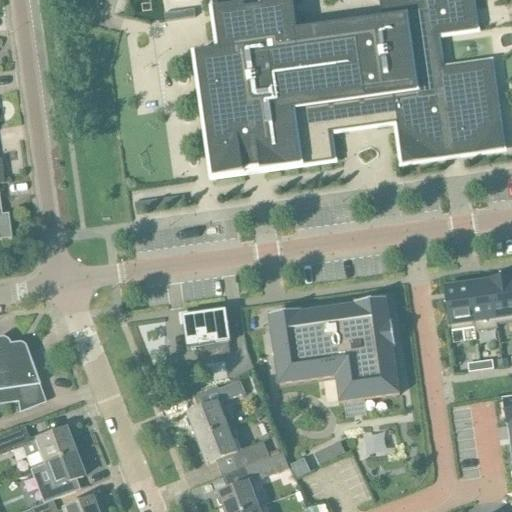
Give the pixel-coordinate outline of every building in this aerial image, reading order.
[(219,52),(195,55),(213,180),(244,176),(244,172),(284,166),(284,170),(334,163),(330,134),(397,125),(402,166),(442,160),(442,156),(462,153),(463,158),(478,155),(503,152),(491,64),(442,71),(437,38),(472,33),(469,10),(473,10),(472,0),(378,0),(382,21),(296,33),(291,0),(211,0),(214,17),(219,52)] [(179,13),(164,15),(165,21),(165,23),(196,19),(195,16),(194,10),(179,13)] [(184,197),(134,204),(135,212),(185,205),(184,197)] [(0,241),(11,240),(8,215),(0,216),(0,214),(0,241)] [(511,279),(491,283),(497,326),(498,326),(511,324),(511,279)] [(491,283),(469,286),(475,329),(474,330),(475,335),(499,331),(498,326),(497,326),(491,283)] [(469,286),(446,290),(452,333),(474,330),(475,329),(469,286)] [(302,312),(269,316),(279,387),(336,380),(340,405),(400,397),(394,348),(395,348),(392,324),(390,325),(387,300),(355,305),(355,307),(302,314),(302,312)] [(203,347),(205,359),(225,356),(230,356),(228,344),(231,343),(229,332),(226,312),(182,318),(187,350),(203,347)] [(0,404),(18,402),(22,412),(44,404),(37,386),(38,386),(25,351),(17,346),(10,347),(9,344),(7,342),(5,341),(3,340),(0,340),(0,404)] [(492,362),(480,364),(481,373),(494,371),(492,362)] [(480,364),(467,366),(468,375),(481,373),(480,364)] [(188,416),(197,442),(228,430),(222,416),(226,414),(223,404),(245,396),(240,383),(218,391),(217,388),(193,397),(199,412),(188,416)] [(511,401),(503,403),(506,430),(508,429),(507,429),(511,428),(511,401)] [(74,454),(65,431),(48,438),(46,434),(28,441),(24,429),(0,438),(0,455),(21,448),(30,471),(42,466),(74,454)] [(222,478),(270,459),(263,443),(237,454),(228,430),(197,442),(207,466),(216,463),(222,478)] [(365,458),(391,451),(386,433),(360,440),(365,458)] [(340,445),(314,456),(319,467),(345,455),(340,445)] [(74,454),(42,466),(52,491),(83,479),(74,454)] [(218,496),(224,511),(251,511),(258,509),(249,485),(289,470),(283,455),(270,460),(270,459),(222,478),(228,492),(218,496)] [(26,499),(30,510),(51,502),(47,491),(26,499)] [(95,511),(91,500),(60,511),(54,511),(51,502),(30,510),(30,511),(95,511)]
